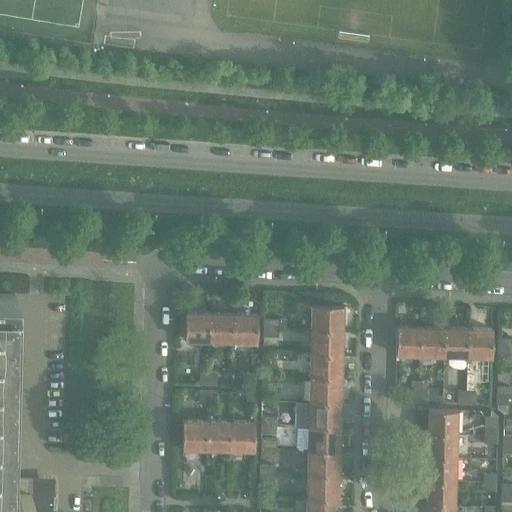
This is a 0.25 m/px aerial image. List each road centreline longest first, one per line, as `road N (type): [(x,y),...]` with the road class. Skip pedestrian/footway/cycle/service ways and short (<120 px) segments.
road 1 (secondary): [(511,184),(0,146)]
road 2 (secondary): [(0,190),(511,227)]
road 3 (residential): [(151,511),(161,265),(382,279)]
road 4 (residential): [(398,511),(378,425),(382,279)]
road 5 (residential): [(382,279),(511,286)]
